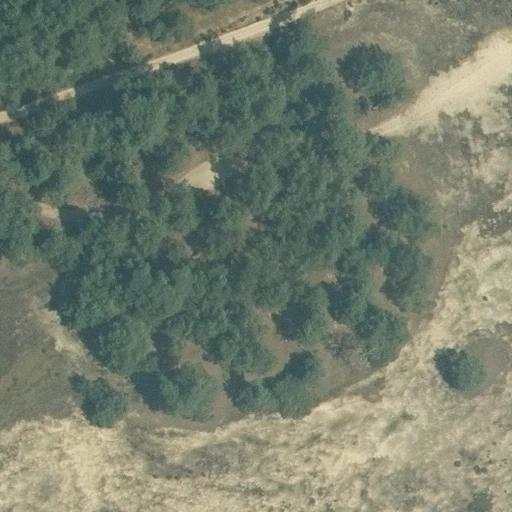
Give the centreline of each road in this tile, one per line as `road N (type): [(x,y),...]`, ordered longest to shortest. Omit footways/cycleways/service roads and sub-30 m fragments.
road 1 (unknown): [(0,198),(120,220),(198,173),(264,146),(367,139),(440,108),(511,57)]
road 2 (track): [(328,0),(0,114)]
